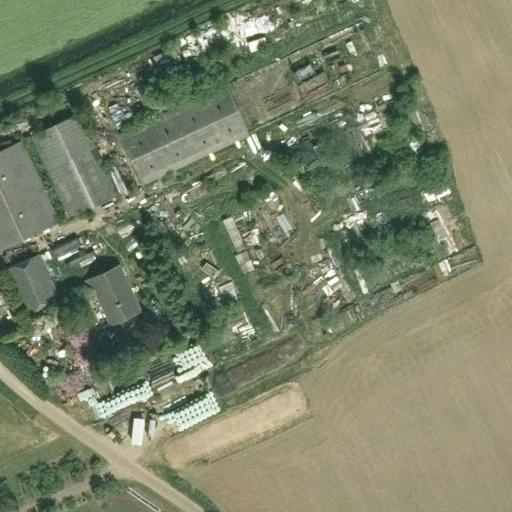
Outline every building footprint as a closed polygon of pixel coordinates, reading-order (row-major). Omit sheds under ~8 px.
[(245,44),(248,55),(266,50),(264,39),(245,44)] [(249,133),(226,84),(120,133),(143,182),(249,133)] [(440,91),(422,99),(429,115),(447,107),(440,91)] [(153,97),(145,100),(151,118),(159,115),(153,97)] [(119,104),(102,113),(112,133),(130,124),(119,104)] [(390,126),(403,116),(396,107),(383,117),(390,126)] [(117,194),(79,113),(32,135),(69,216),(117,194)] [(295,153),(302,178),(365,159),(363,151),(374,147),(371,139),(363,142),(358,126),(330,134),(333,142),(295,153)] [(0,248),(59,222),(21,140),(0,149),(0,248)] [(355,235),(374,230),(372,220),(353,224),(355,235)] [(469,247),(455,253),(459,263),(473,258),(469,247)] [(239,271),(255,265),(250,252),(234,257),(239,271)] [(5,270),(26,315),(61,299),(40,254),(5,270)] [(140,311),(119,265),(86,280),(92,293),(96,292),(111,324),(140,311)] [(417,293),(435,284),(429,272),(411,280),(417,293)] [(345,329),(341,312),(315,319),(320,336),(345,329)] [(251,348),(225,360),(231,372),(257,359),(251,348)] [(284,365),(256,376),(260,386),(288,375),(284,365)] [(189,379),(196,396),(218,388),(211,371),(189,379)] [(253,381),(166,431),(174,444),(261,394),(253,381)]
